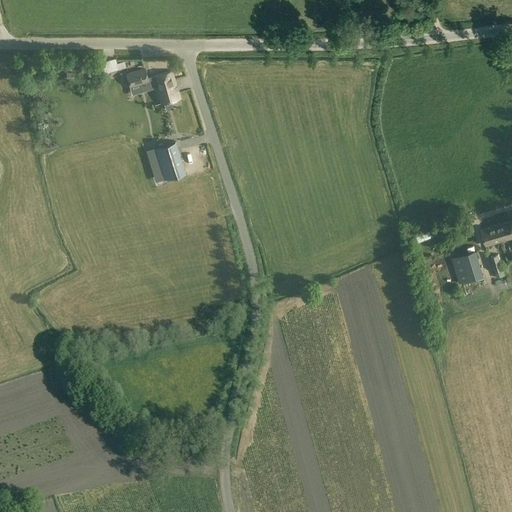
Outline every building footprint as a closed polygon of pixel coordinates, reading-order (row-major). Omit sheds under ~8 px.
[(157,90),(176,85),(172,71),(148,78),(145,68),(125,73),(130,88),(143,84),(143,85),(147,84),(148,89),(156,87),(157,90)] [(176,85),(157,90),(161,104),(180,99),(176,85)] [(155,147),(164,180),(186,173),(176,141),(155,147)] [(486,246),(511,238),(511,230),(510,222),(482,231),(486,246)] [(451,258),(459,283),(464,282),(473,279),(476,290),(487,287),(484,276),(476,250),(451,258)] [(490,257),(495,273),(503,270),(498,254),(490,257)] [(495,273),(497,278),(505,276),(503,270),(495,273)]
